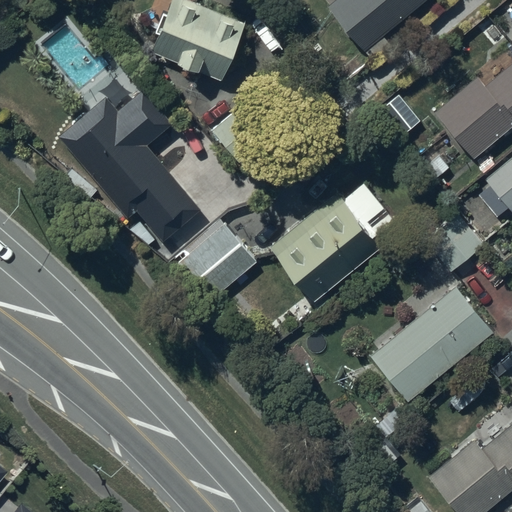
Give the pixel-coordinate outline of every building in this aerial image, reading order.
[(163,24),(154,46),(180,56),(178,61),(196,68),(198,63),(224,73),(247,17),(204,0),(171,0),(169,6),(164,4),(157,22),(163,24)] [(329,0),(328,1),(375,56),(393,41),(385,31),(421,0),(329,0)] [(496,54),(433,106),(473,155),(511,122),(511,57),(504,64),(496,54)] [(174,117),(146,84),(120,106),(107,91),(59,131),(129,213),(136,207),(161,236),(200,203),(147,140),(174,117)] [(255,92),(213,125),(244,163),(285,129),(255,92)] [(193,117),(177,130),(200,158),(216,144),(193,117)] [(511,151),(485,174),(490,180),(478,190),(497,213),(509,203),(511,206),(511,151)] [(338,187),(270,241),(316,297),(384,242),(376,231),(395,216),(364,177),(343,194),(338,187)] [(425,236),(452,267),(485,239),(458,208),(425,236)] [(209,231),(179,257),(212,296),(257,256),(221,214),(206,228),(209,231)] [(494,326),(457,282),(408,323),(404,317),(373,343),(377,347),(372,350),(410,396),(494,326)] [(490,436),(481,443),(473,434),(428,471),(461,511),(479,511),(511,484),(511,418),(502,426),(502,425),(502,424),(501,424),(501,423),(500,422),(499,421),(498,421),(497,420),(496,420),(495,420),(494,420),(493,420),(492,420),(491,420),(490,420),(489,421),(488,422),(487,423),(486,424),(486,425),(486,426),(485,427),(485,428),(485,429),(486,430),(486,431),(486,432),(487,433),(487,434),(488,434),(489,435),(490,436)] [(35,511),(20,499),(9,511),(35,511)]
